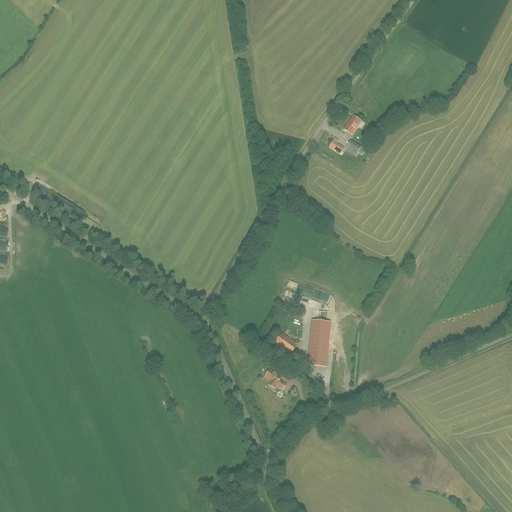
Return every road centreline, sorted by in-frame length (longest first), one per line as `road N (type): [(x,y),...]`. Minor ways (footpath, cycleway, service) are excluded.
road 1 (unclassified): [(202,322),(309,146),(414,0)]
road 2 (unclassified): [(262,456),(310,416),(511,333)]
road 3 (unclassified): [(202,322),(13,196)]
road 4 (unclassified): [(262,456),(202,322)]
